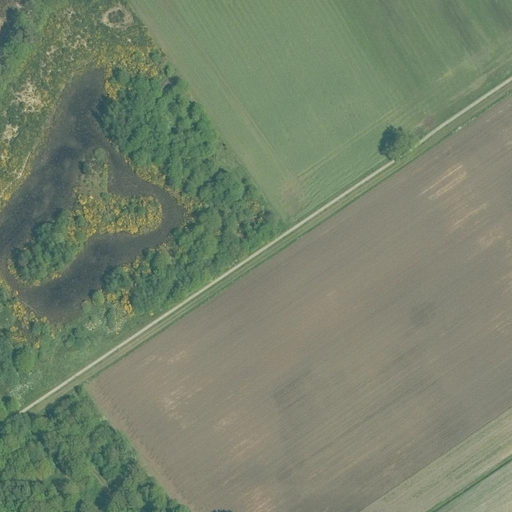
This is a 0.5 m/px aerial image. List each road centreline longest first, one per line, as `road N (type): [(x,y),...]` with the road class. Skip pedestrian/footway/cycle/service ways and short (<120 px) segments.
road 1 (track): [(43,408),(511,87)]
road 2 (track): [(109,511),(101,473),(43,408)]
